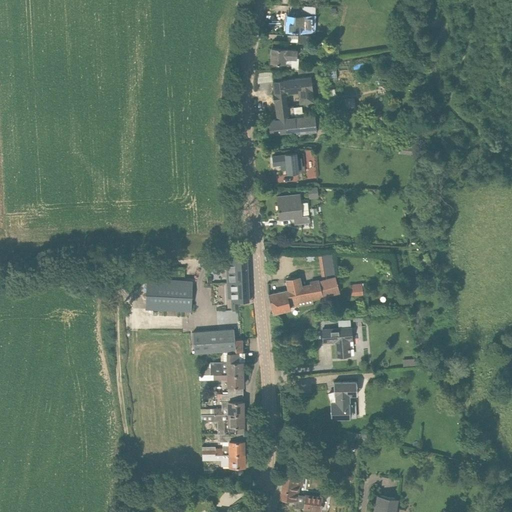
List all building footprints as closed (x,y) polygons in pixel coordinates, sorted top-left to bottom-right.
[(313,31),(313,16),(287,15),(287,30),(313,31)] [(291,67),(292,58),(295,58),(296,50),(285,49),(286,49),(271,48),(270,62),(285,63),(284,66),(291,67)] [(423,68),(416,62),(413,65),(420,72),(423,68)] [(300,74),(307,73),(308,74),(324,72),(323,66),(307,68),(299,68),(300,74)] [(273,80),(274,93),(273,93),(272,93),(272,94),(273,94),(285,93),(299,91),(300,102),(313,101),(312,90),(311,77),(285,79),(273,80)] [(346,97),(346,106),(356,106),(356,97),(346,97)] [(293,106),(287,107),(286,98),(285,98),(285,99),(275,100),(277,119),(268,119),(270,133),(295,130),(296,132),(297,139),(305,138),(304,131),(316,130),(314,114),(295,116),(293,106)] [(399,145),(399,153),(412,154),(413,146),(399,145)] [(273,165),(281,164),(282,174),(287,174),(287,172),(297,171),(299,170),(301,169),(302,166),(301,158),(296,158),(295,153),(285,154),(272,156),(273,165)] [(307,201),(300,202),(299,194),(277,197),(279,219),(293,217),(294,224),(309,222),(307,201)] [(332,271),(329,250),(318,252),(321,272),(332,271)] [(237,309),(237,301),(249,301),(247,258),(238,258),(227,261),(229,297),(232,297),(232,309),(237,309)] [(290,307),(292,306),(295,306),(313,302),(312,300),(322,298),(322,297),(339,293),(335,276),(325,279),(318,280),(318,279),(310,281),(311,285),(300,287),(298,277),(286,279),(288,289),(268,294),(273,313),(290,308),(290,307)] [(146,309),(190,311),(192,281),(147,279),(146,309)] [(351,295),(363,294),(362,284),(350,285),(351,295)] [(352,340),(351,327),(338,328),(322,329),(323,342),(335,341),(336,356),(350,355),(349,341),(352,340)] [(242,339),(234,339),(233,329),(193,332),(195,353),(198,352),(220,351),(234,350),(242,350),(242,339)] [(243,373),(242,350),(234,350),(220,351),(221,361),(210,362),(210,367),(210,374),(213,374),(220,374),(228,374),(243,373)] [(243,373),(228,374),(227,380),(228,386),(243,386),(243,373)] [(350,417),(349,395),(357,395),(356,381),(333,382),(334,391),(329,393),(331,402),(330,402),(331,418),(350,417)] [(201,414),(243,413),(243,401),(236,401),(236,393),(221,394),(222,408),(214,408),(200,409),(201,414)] [(237,433),(237,426),(244,426),(243,413),(201,414),(201,421),(217,421),(217,433),(219,433),(237,433)] [(244,440),(237,441),(237,433),(219,433),(219,441),(222,441),(222,446),(222,448),(215,448),(215,446),(202,446),(202,454),(229,453),(244,453),(244,440)] [(221,466),(223,466),(244,465),(244,453),(229,453),(202,454),(202,460),(208,459),(216,459),(221,459),(221,466)] [(301,476),(299,476),(283,474),(280,499),(296,501),(295,507),(304,508),(320,510),(321,505),(322,505),(322,502),(321,502),(322,497),(305,495),(298,494),(301,476)] [(377,495),(374,511),(395,511),(397,499),(377,495)]
